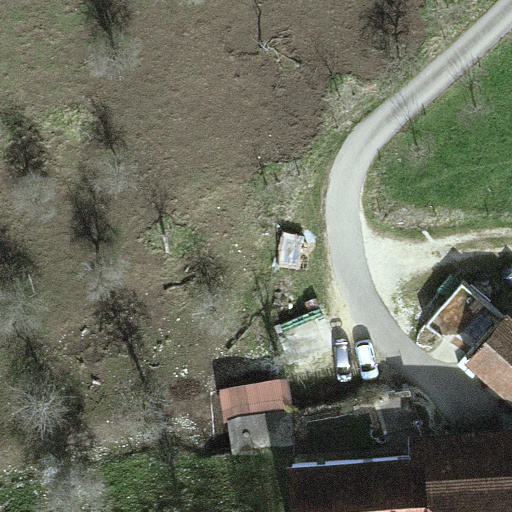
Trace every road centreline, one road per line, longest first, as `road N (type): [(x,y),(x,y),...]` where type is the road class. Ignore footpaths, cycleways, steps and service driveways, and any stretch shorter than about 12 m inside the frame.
road 1 (track): [(511,2),(372,130),(342,186),(355,283),(391,345)]
road 2 (track): [(391,345),(346,369),(0,465)]
